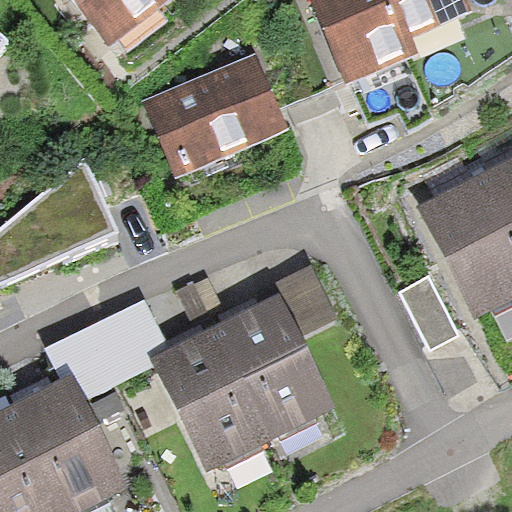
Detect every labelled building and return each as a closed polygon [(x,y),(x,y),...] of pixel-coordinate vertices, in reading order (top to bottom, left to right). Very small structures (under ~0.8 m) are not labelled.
[(58,0),(95,49),(159,1),(157,0),(58,0)] [(451,0),(300,0),(328,79),(404,53),(398,35),(457,14),(451,0)] [(244,53),(134,103),(168,180),(279,130),(244,53)] [(511,160),(411,213),(468,323),(511,300),(511,160)] [(0,236),(0,311),(130,253),(102,191),(0,236)] [(410,291),(437,356),(466,344),(440,279),(410,291)] [(267,300),(142,362),(195,469),(320,406),(267,300)] [(60,384),(0,413),(0,511),(68,511),(113,490),(60,384)]
